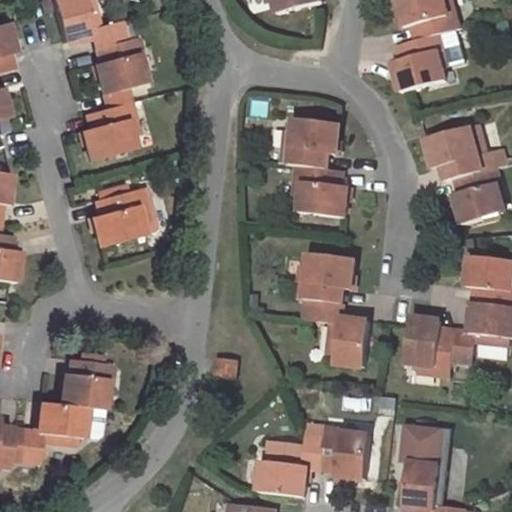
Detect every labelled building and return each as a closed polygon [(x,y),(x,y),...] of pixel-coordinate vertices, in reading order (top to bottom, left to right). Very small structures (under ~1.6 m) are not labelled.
[(91,38),(94,51),(125,42),(120,22),(98,27),(92,29),(88,12),(94,12),(90,0),(50,0),(54,11),(62,40),(63,46),(91,38)] [(267,0),(269,5),(276,3),(279,15),(324,3),(323,0),(267,0)] [(405,13),(410,28),(412,27),(416,42),(441,36),(456,31),(452,16),(458,15),(452,0),(398,0),(397,0),(400,15),(405,13)] [(98,27),(94,12),(88,12),(92,29),(98,27)] [(400,15),(405,29),(410,28),(405,13),(400,15)] [(462,30),(458,15),(452,16),(456,31),(462,30)] [(120,22),(125,42),(130,41),(132,40),(126,21),(120,22)] [(7,55),(13,53),(6,25),(0,26),(0,73),(11,70),(7,55)] [(465,63),(456,31),(441,36),(450,67),(465,63)] [(441,36),(416,42),(398,48),(401,61),(399,62),(404,76),(398,77),(402,94),(447,81),(445,69),(450,67),(441,36)] [(132,40),(130,41),(134,56),(139,55),(135,39),(132,40)] [(94,51),(98,65),(102,78),(97,80),(102,95),(127,89),(146,83),(139,55),(134,56),(130,41),(125,42),(94,51)] [(18,68),(13,53),(7,55),(11,70),(18,68)] [(404,76),(399,62),(394,64),(398,77),(404,76)] [(98,65),(93,66),(97,80),(102,78),(98,65)] [(130,103),(127,89),(102,95),(106,110),(124,106),(130,103)] [(0,122),(9,119),(5,103),(0,104),(0,122)] [(134,118),(130,103),(124,106),(127,119),(134,118)] [(89,130),(86,131),(90,144),(84,147),(88,162),(136,150),(133,137),(139,136),(134,118),(127,119),(124,106),(106,110),(85,116),(89,130)] [(305,168),(330,170),(331,157),(333,157),(335,142),(341,142),(342,127),(296,121),(294,132),(287,132),(284,151),(292,152),(291,166),(298,167),(305,168)] [(479,127),(474,129),(478,143),(484,142),(479,127)] [(438,154),(443,169),(446,183),(455,181),(485,172),(482,158),(488,157),(484,142),(478,143),(474,129),(428,141),(433,156),(438,154)] [(86,131),(80,132),(84,147),(90,144),(86,131)] [(284,151),(283,165),(291,166),(292,152),(284,151)] [(433,156),(437,171),(443,169),(438,154),(433,156)] [(305,168),(298,167),(296,181),(304,182),(305,168)] [(342,203),(344,187),(342,187),(343,173),(330,170),(305,168),(304,182),(296,181),(295,201),(301,202),(300,213),(346,219),(348,204),(342,203)] [(498,169),(493,171),(497,184),(502,183),(498,169)] [(485,172),(455,181),(459,195),(462,206),(457,208),(464,227),(507,215),(504,202),(508,201),(502,183),(497,184),(493,171),(485,172)] [(10,176),(5,175),(0,174),(0,211),(1,205),(2,194),(8,194),(10,176)] [(152,188),(95,202),(99,217),(96,218),(100,232),(95,234),(100,248),(155,234),(162,227),(152,188)] [(100,232),(96,218),(91,220),(95,234),(100,232)] [(12,236),(0,234),(0,281),(8,283),(15,283),(17,268),(11,268),(13,252),(11,252),(12,236)] [(314,302),(345,307),(346,290),(348,291),(350,277),(356,278),(358,261),(310,254),(309,268),(302,267),(300,282),(306,283),(305,300),(314,302)] [(477,277),(476,289),(474,304),(511,308),(511,263),(471,258),(469,276),(477,277)] [(469,276),(468,288),(476,289),(477,277),(469,276)] [(306,283),(300,282),(297,300),(305,300),(306,283)] [(367,363),(372,323),(357,321),(358,327),(343,325),(344,320),(345,307),(314,302),(311,321),(330,324),(326,356),(336,357),(336,365),(353,368),(353,361),(367,363)] [(511,308),(474,304),(473,318),(478,319),(477,332),(471,331),(457,331),(454,361),(474,364),(477,336),(511,339),(511,308)] [(454,361),(457,331),(444,330),(444,322),(431,320),(430,325),(413,323),(412,329),(407,365),(418,366),(418,374),(439,376),(440,371),(452,372),(454,361)] [(81,355),(81,362),(102,365),(103,357),(81,355)] [(213,378),(237,381),(239,362),(215,359),(213,378)] [(59,390),(56,405),(87,409),(103,411),(107,382),(101,381),(103,365),(102,365),(81,362),(70,360),(67,378),(65,391),(59,390)] [(353,361),(353,368),(366,369),(367,363),(353,361)] [(65,391),(67,378),(61,376),(59,390),(65,391)] [(56,405),(39,403),(35,431),(22,430),(18,460),(38,463),(40,443),(42,434),(60,436),(58,445),(74,447),(77,438),(83,439),(87,409),(56,405)] [(18,460),(22,430),(0,426),(0,467),(8,469),(9,459),(18,460)] [(409,485),(406,510),(421,511),(422,507),(433,508),(432,511),(464,511),(446,509),(439,508),(441,493),(448,494),(450,474),(455,433),(407,426),(402,465),(411,466),(409,485)] [(325,443),(322,470),(336,472),(350,473),(350,479),(367,480),(373,435),(342,430),(342,435),(326,433),(325,443)] [(308,431),(306,441),(325,443),(326,433),(308,431)] [(42,434),(40,443),(58,445),(60,436),(42,434)] [(263,460),(260,492),(305,498),(308,469),(322,470),(325,443),(306,441),(306,446),(271,441),(268,461),(263,460)] [(446,509),(448,494),(441,493),(439,508),(446,509)]
